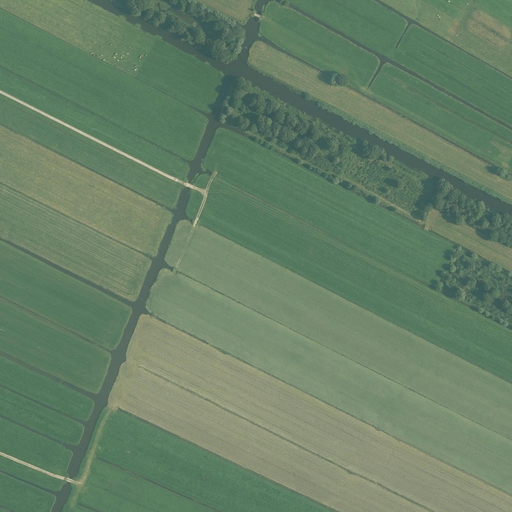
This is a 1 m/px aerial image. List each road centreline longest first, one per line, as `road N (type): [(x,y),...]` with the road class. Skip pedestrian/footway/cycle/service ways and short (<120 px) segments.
road 1 (track): [(173,275),(205,192),(0,90)]
road 2 (track): [(76,482),(137,361)]
